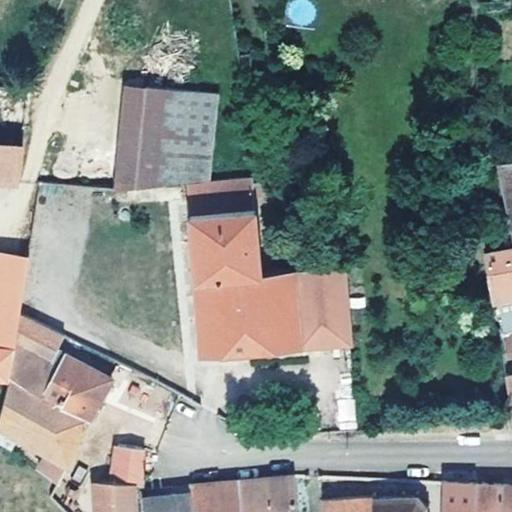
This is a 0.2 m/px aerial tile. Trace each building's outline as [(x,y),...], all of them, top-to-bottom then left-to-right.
[(22,168),(28,86),(0,83),(0,180),(16,181),(22,168)] [(135,185),(145,85),(124,83),(114,187),(135,185)] [(219,92),(145,85),(135,185),(210,178),(219,92)] [(478,158),(480,166),(492,164),(491,156),(478,158)] [(511,228),(511,159),(499,163),(511,228)] [(237,349),(350,340),(342,262),(260,270),(253,205),(189,213),(201,352),(234,349),(237,349)] [(511,248),(486,253),(495,302),(509,299),(510,306),(511,305),(511,248)] [(0,375),(10,376),(21,312),(28,255),(0,250),(0,375)] [(39,469),(57,481),(60,483),(93,412),(112,378),(58,348),(65,334),(21,312),(10,376),(0,412),(0,425),(19,437),(47,452),(39,469)] [(337,399),(340,428),(356,427),(353,398),(337,399)] [(0,443),(10,450),(19,437),(0,425),(0,443)] [(142,465),(143,450),(143,448),(118,444),(112,479),(134,484),(142,485),(142,465)] [(142,465),(152,466),(153,452),(143,450),(142,465)] [(297,511),(294,475),(236,480),(239,508),(261,506),(261,511),(297,511)] [(101,511),(136,511),(134,484),(112,479),(101,479),(101,504),(101,511)] [(239,508),(236,480),(190,485),(191,492),(193,511),(261,511),(261,506),(239,508)] [(474,511),(476,482),(458,481),(443,480),(441,511),(474,511)] [(511,511),(511,483),(503,483),(476,482),(474,511),(511,511)] [(426,511),(426,506),(430,503),(428,500),(426,502),(418,494),(420,491),(417,489),(415,494),(406,495),(405,489),(401,489),(401,495),(377,496),(376,492),(373,492),(373,497),(322,500),(323,511),(426,511)] [(193,511),(191,492),(168,495),(141,497),(142,511),(193,511)]
